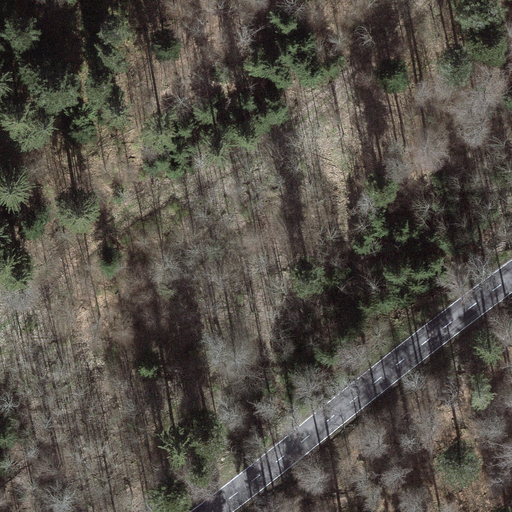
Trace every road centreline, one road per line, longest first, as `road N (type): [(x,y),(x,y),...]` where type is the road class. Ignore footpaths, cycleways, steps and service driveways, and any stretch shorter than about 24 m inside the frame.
road 1 (track): [(0,332),(126,216),(287,127),(367,64),(424,0)]
road 2 (secondary): [(210,511),(511,277)]
